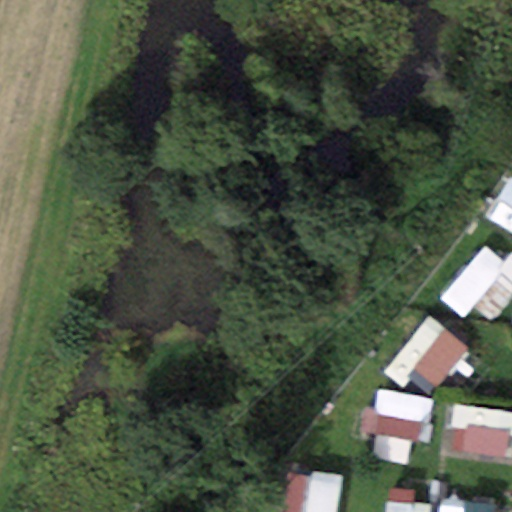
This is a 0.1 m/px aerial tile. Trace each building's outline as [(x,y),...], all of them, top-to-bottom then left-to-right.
[(511,195),(490,236),(511,247),(511,195)] [(447,318),(499,342),(511,313),(511,276),(474,259),(447,318)] [(419,334),(394,390),(442,412),(468,356),(419,334)] [(383,407),(374,452),(424,461),(432,416),(383,407)] [(511,426),(456,424),(454,471),(511,473),(511,426)] [(285,511),(343,511),(346,497),(291,486),(285,511)]
